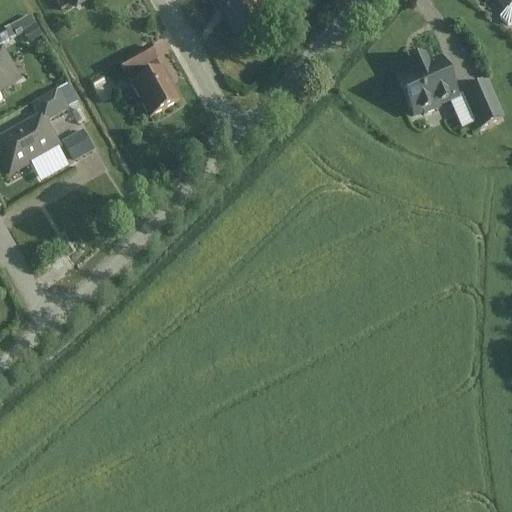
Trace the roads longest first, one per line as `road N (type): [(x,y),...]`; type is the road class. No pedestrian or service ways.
road 1 (residential): [(236,138),(50,319)]
road 2 (residential): [(364,0),(236,138)]
road 3 (residential): [(236,138),(160,0)]
